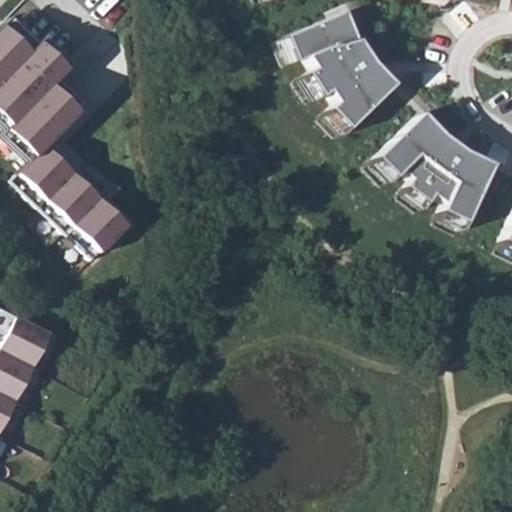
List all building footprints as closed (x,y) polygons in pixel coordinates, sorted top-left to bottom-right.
[(355,55),(337,17),(280,39),(290,64),(299,60),(308,72),(299,79),(314,101),(323,96),(330,106),(321,115),(339,134),(384,88),(355,55)] [(2,20),(0,21),(0,34),(2,36),(11,28),(2,20)] [(0,34),(0,122),(3,126),(0,128),(0,132),(27,158),(22,163),(10,176),(24,190),(20,196),(33,209),(38,204),(51,216),(46,221),(60,234),(65,229),(79,242),(74,247),(87,261),(125,221),(42,142),(70,114),(41,87),(52,76),(63,65),(36,39),(29,46),(11,28),(2,36),(0,34)] [(80,103),(52,76),(41,87),(70,114),(80,103)] [(436,142),(412,116),(368,163),(384,179),(393,172),(405,181),(400,188),(420,204),(426,196),(438,205),(437,213),(458,223),(484,168),(460,157),(436,142)] [(27,158),(0,132),(0,143),(22,163),(27,158)] [(511,202),(494,241),(511,249),(511,202)] [(24,258),(11,271),(24,284),(37,271),(24,258)] [(0,418),(43,333),(0,310),(0,334),(2,336),(0,340),(0,418)]
